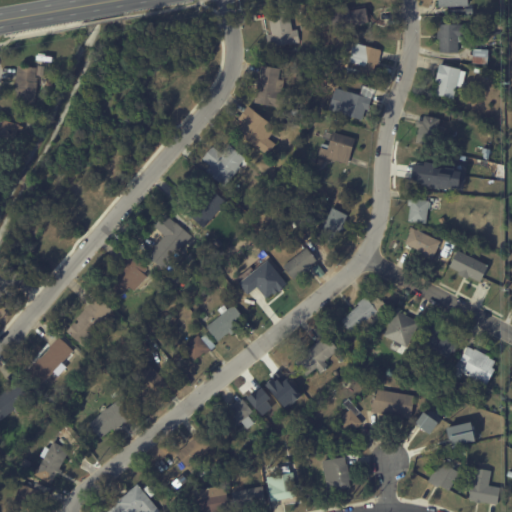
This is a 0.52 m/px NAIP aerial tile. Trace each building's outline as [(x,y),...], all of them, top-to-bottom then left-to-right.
[(294,30),(299,29),(301,43),(293,44),(292,43),(271,46),(269,34),(274,34),(271,9),(291,7),(294,30)] [(368,19),(369,22),(335,28),(332,11),(351,8),(351,10),(366,8),(368,19)] [(441,37),(441,29),(444,29),(444,23),(472,24),(472,41),(461,41),(461,52),(443,51),(443,38),(441,38),(441,37)] [(478,47),(474,42),(481,35),(486,40),(478,47)] [(381,48),(384,49),(376,79),(349,71),(357,42),(381,48)] [(477,48),(492,50),(491,64),(475,63),(476,48),(477,48)] [(444,64),(463,69),(463,70),(469,71),(464,87),(459,86),(455,98),(437,94),(440,80),(439,80),(443,63),(444,64)] [(257,102),(266,64),(283,69),(281,79),(287,80),(284,91),(287,91),(283,108),(257,102)] [(16,88),(19,65),(38,67),(37,77),(40,77),(37,104),(18,102),(19,88),(16,88)] [(378,90),(373,104),(370,103),(364,120),(332,108),(339,87),(350,91),(354,79),(379,87),(378,90)] [(278,129),(270,138),(277,144),(268,154),(241,133),(248,124),(241,118),(252,105),(279,127),(278,129)] [(295,107),(306,110),(304,118),(293,115),(295,107)] [(419,141),(422,127),(417,126),(419,119),(425,121),(427,115),(443,118),(442,124),(445,125),(441,146),(419,141)] [(0,125),(4,126),(5,120),(21,124),(21,125),(24,126),(22,138),(0,132),(0,125)] [(351,157),(349,164),(321,155),(324,143),(331,145),(335,132),(357,138),(351,157)] [(246,160),(242,165),(244,167),(227,186),(209,171),(214,165),(206,158),(217,146),(225,153),(233,144),(248,158),(246,160)] [(429,162),(434,163),(432,183),(415,181),(417,172),(416,172),(417,161),(429,162)] [(229,202),(206,228),(191,215),(214,189),(229,202)] [(432,201),(429,223),(411,221),(413,205),(411,205),(412,198),(432,201)] [(348,219),(347,221),(349,222),(348,224),(351,225),(349,229),(345,227),(344,230),(342,229),(335,243),(321,236),(335,207),(350,215),(348,219)] [(192,237),(164,269),(149,256),(166,237),(155,227),(166,215),(192,237)] [(301,223),(302,225),(295,228),(292,222),(299,219),(301,223)] [(421,232),(443,241),(435,257),(407,244),(414,228),(419,230),(419,229),(422,231),(421,232)] [(219,239),(224,243),(220,247),(216,243),(219,239)] [(309,248),(319,261),(296,280),(285,266),(309,248)] [(479,282),(487,265),(456,250),(448,267),(479,282)] [(123,296),(124,297),(121,301),(104,286),(132,254),(148,269),(144,273),(148,277),(136,291),(131,287),(123,296)] [(26,280),(7,305),(0,299),(0,274),(10,262),(29,278),(26,280)] [(324,277),(323,278),(315,268),(321,264),(328,274),(324,277)] [(286,284),(283,286),(285,289),(277,296),(275,293),(269,299),(259,286),(278,270),(288,282),(286,284)] [(112,323),(107,320),(94,336),(98,340),(90,349),(70,331),(78,322),(79,323),(81,321),(79,319),(98,296),(119,314),(112,323)] [(380,298),(383,302),(384,301),(393,312),(368,332),(365,328),(362,331),(362,330),(355,335),(344,321),(354,313),(354,312),(361,306),(359,304),(368,297),(373,304),(380,298)] [(246,320),(237,328),(239,331),(234,335),(231,332),(221,341),(209,327),(236,305),(247,319),(246,320)] [(406,315),(422,323),(409,348),(386,336),(399,311),(406,315)] [(437,327),(444,330),(443,333),(453,338),(452,339),(462,343),(454,359),(425,345),(435,325),(437,327)] [(217,347),(209,354),(208,352),(197,361),(186,348),(201,335),(203,338),(208,334),(218,346),(217,347)] [(339,352),(326,362),(330,367),(322,374),(318,369),(309,377),(297,363),(309,353),(309,352),(328,335),(340,350),(339,352)] [(61,366),(40,389),(26,376),(41,358),(42,359),(52,348),(51,348),(60,337),(75,350),(61,366)] [(475,349),(477,350),(477,349),(492,357),(492,358),(499,361),(495,368),(498,370),(490,387),(476,380),(476,378),(466,373),(463,379),(454,374),(468,347),(470,348),(470,347),(475,349)] [(135,348),(139,352),(134,356),(131,352),(135,348)] [(165,383),(148,398),(132,379),(143,369),(135,361),(142,354),(167,382),(165,383)] [(294,384),(271,404),(258,388),(275,373),(269,366),(274,362),(282,372),(284,371),(294,384)] [(27,402),(16,411),(15,409),(0,421),(0,395),(19,381),(32,398),(27,402)] [(377,412),(373,412),(377,389),(416,396),(412,418),(377,412)] [(111,395),(117,391),(121,396),(115,401),(111,395)] [(231,432),(221,420),(232,410),(230,409),(239,401),(241,403),(245,399),(255,412),(231,432)] [(362,413),(358,416),(365,423),(350,436),(338,422),(351,411),(345,404),(350,399),(362,412),(362,413)] [(132,418),(116,431),(115,429),(103,438),(91,424),(104,414),(103,413),(108,408),(109,409),(120,401),(133,417),(132,418)] [(434,419),(448,431),(436,445),(426,436),(424,437),(415,429),(430,412),(436,417),(434,419)] [(451,446),(475,441),(471,422),(447,427),(451,446)] [(178,454),(202,435),(209,444),(212,442),(218,450),(212,455),(209,451),(189,467),(178,454)] [(56,442),(71,450),(53,484),(37,475),(55,442),(56,442)] [(349,467),(352,481),(351,481),(352,488),(339,490),(338,487),(329,489),(324,461),(347,457),(348,464),(349,464),(349,467)] [(446,463),(462,472),(452,491),(442,485),(441,487),(431,481),(444,458),(448,461),(446,463)] [(26,459),(34,464),(30,471),(22,466),(26,459)] [(235,465),(243,460),(247,466),(238,471),(235,465)] [(491,486),(504,488),(500,505),(483,502),(483,504),(477,502),(478,501),(472,500),(478,468),(494,471),(491,486)] [(283,500),(272,502),(268,478),(294,473),(299,497),(283,500)] [(53,490),(49,502),(46,501),(42,511),(17,503),(23,484),(36,489),(38,483),(54,488),(53,490)] [(145,511),(144,510),(141,511),(110,511),(120,504),(117,502),(139,484),(161,511),(159,511),(145,511)] [(197,511),(193,492),(227,486),(232,511),(197,511)] [(251,507),(238,509),(234,492),(264,486),(268,504),(251,507)] [(186,511),(176,511),(174,501),(185,498),(186,511)]
